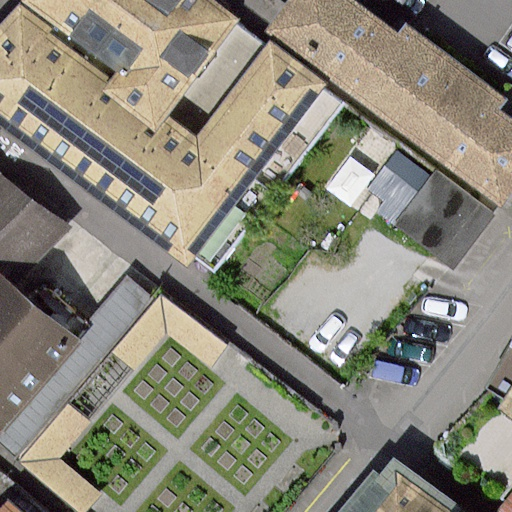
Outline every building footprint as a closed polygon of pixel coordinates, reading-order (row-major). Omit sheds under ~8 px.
[(130,69),(33,0),(31,0),(0,34),(0,117),(197,266),(205,256),(335,79),(280,38),(272,48),(244,24),(166,129),(117,89),(130,69)] [(33,0),(130,69),(117,89),(166,129),(244,24),(251,16),(229,0),(33,0)] [(291,0),(269,30),(280,38),(335,79),(504,207),(511,196),(511,113),(504,107),(511,98),(412,24),(407,31),(365,0),(291,0)] [(458,271),(498,215),(438,171),(400,151),(370,188),(383,203),(377,213),(458,271)] [(0,177),(0,265),(26,285),(78,225),(4,173),(0,177)] [(0,265),(0,421),(7,426),(13,431),(88,342),(83,337),(26,285),(0,265)] [(159,297),(130,277),(83,337),(88,342),(13,431),(7,426),(0,435),(0,439),(20,460),(70,401),(115,352),(159,297)] [(169,331),(214,366),(231,344),(164,290),(159,297),(115,352),(138,370),(169,331)] [(511,511),(511,352),(490,385),(507,396),(498,409),(511,418),(511,501),(509,505),(505,511),(506,511),(511,511)] [(70,401),(20,460),(81,511),(89,511),(104,494),(62,458),(94,421),(70,401)] [(454,511),(450,509),(453,504),(396,459),(380,480),(370,472),(338,511),(454,511)]
